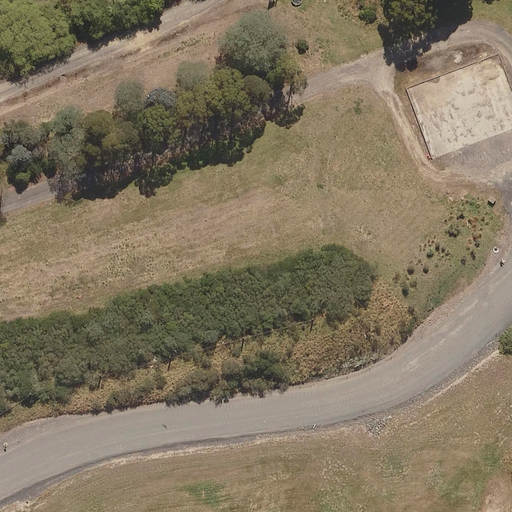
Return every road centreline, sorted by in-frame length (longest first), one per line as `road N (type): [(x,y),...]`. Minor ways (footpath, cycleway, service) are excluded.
road 1 (track): [(299,511),(345,497),(410,443),(511,297)]
road 2 (track): [(199,0),(0,88)]
